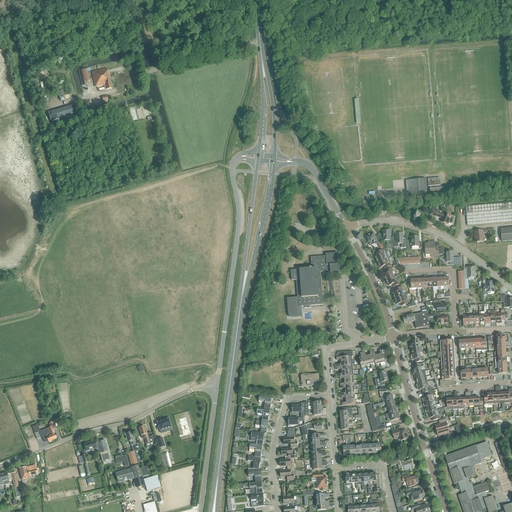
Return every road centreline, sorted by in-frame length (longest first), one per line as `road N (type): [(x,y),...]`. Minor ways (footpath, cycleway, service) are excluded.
road 1 (unclassified): [(218,379),(238,230),(232,165),(258,158)]
road 2 (unclassified): [(218,379),(129,421),(0,464)]
road 3 (unknown): [(0,383),(64,372),(87,379),(142,361),(151,372),(220,368)]
road 4 (residential): [(511,287),(427,229),(387,221),(346,229)]
road 5 (tertiary): [(446,511),(393,336)]
road 6 (secondary): [(215,495),(238,324)]
road 7 (secondary): [(238,324),(274,159)]
road 8 (secondary): [(258,158),(238,324)]
road 9 (residential): [(277,511),(272,458),(285,403),(329,396)]
road 10 (unclassified): [(200,511),(218,379)]
